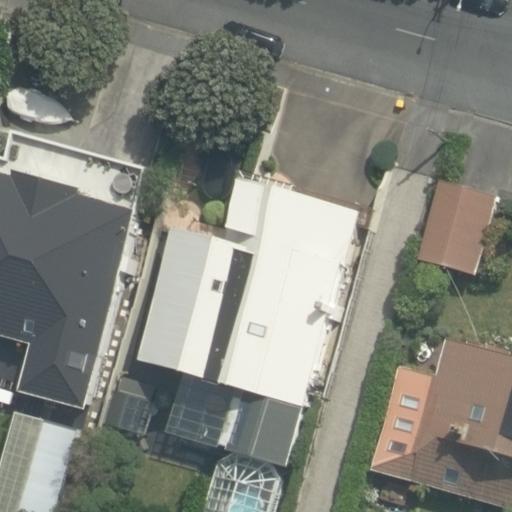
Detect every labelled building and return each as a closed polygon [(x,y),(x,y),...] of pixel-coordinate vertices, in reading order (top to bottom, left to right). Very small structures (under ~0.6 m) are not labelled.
[(34,379),(100,397),(109,365),(114,367),(154,217),(148,215),(160,172),(26,135),(19,162),(0,156),(0,335),(42,347),(34,379)] [(429,262),(486,277),(508,200),(450,184),(429,262)] [(237,247),(185,233),(132,432),(156,438),(158,431),(299,469),(338,322),(346,324),(375,218),(254,185),(237,247)] [(380,473),(511,509),(511,349),(480,341),(478,347),(459,342),(449,381),(408,369),(380,473)] [(68,511),(91,432),(51,421),(37,471),(10,463),(0,499),(0,507),(17,511),(68,511)] [(281,511),(290,482),(279,467),(250,460),(228,463),(214,511),(281,511)]
